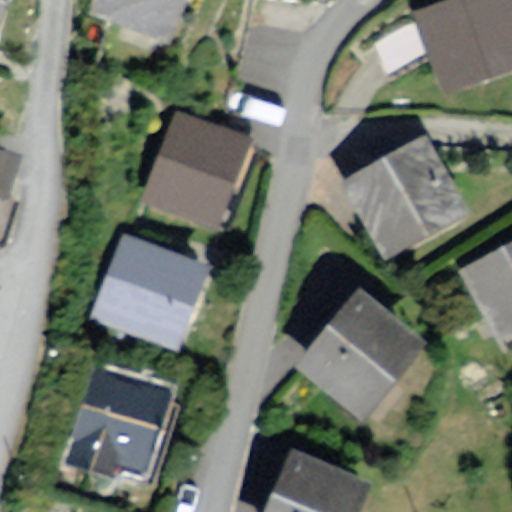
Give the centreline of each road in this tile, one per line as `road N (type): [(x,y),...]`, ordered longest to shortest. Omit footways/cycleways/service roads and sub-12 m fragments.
road 1 (residential): [(213,511),(293,161)]
road 2 (residential): [(293,161),(454,127),(511,135)]
road 3 (residential): [(293,161),(332,29),(375,0)]
